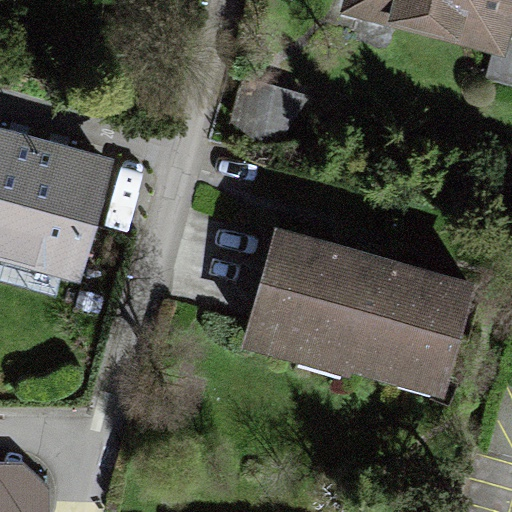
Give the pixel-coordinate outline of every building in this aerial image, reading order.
[(511,0),(351,0),(351,5),(495,42),(486,76),(511,82),(511,0)] [(241,75),(237,86),(242,87),(233,119),(259,134),(278,136),(304,97),(249,81),(250,77),(241,75)] [(0,133),(0,249),(9,251),(76,269),(104,160),(55,147),(37,143),(0,133)] [(469,285),(277,229),(247,334),(290,347),(294,333),(443,375),(469,285)] [(15,449),(0,449),(0,508),(47,506),(45,466),(15,449)]
